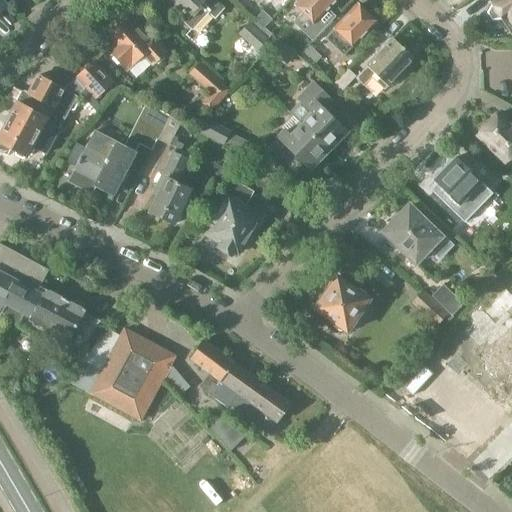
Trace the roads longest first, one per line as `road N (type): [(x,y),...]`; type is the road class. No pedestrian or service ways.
road 1 (residential): [(227,317),(453,93),(461,63),(449,29),(418,0)]
road 2 (residential): [(487,511),(227,317)]
road 3 (residential): [(227,317),(0,201)]
